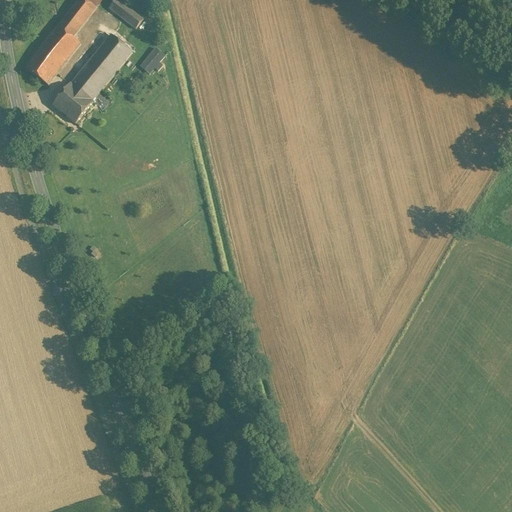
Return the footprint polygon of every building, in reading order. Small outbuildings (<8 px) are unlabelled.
[(96,9),(84,0),(79,0),(58,27),(73,39),(96,9)] [(103,0),(84,0),(96,9),(103,0)] [(145,21),(118,0),(117,0),(111,9),(137,30),(145,21)] [(52,23),(34,46),(40,51),(58,28),(52,23)] [(40,51),(28,67),(28,71),(48,86),(81,45),(73,39),(58,27),(58,28),(40,51)] [(134,54),(113,37),(76,82),(96,99),(134,54)] [(157,51),(142,69),(151,77),(166,59),(157,51)] [(76,82),(73,86),(72,85),(54,106),(77,125),(94,104),(93,103),(96,99),(76,82)]
